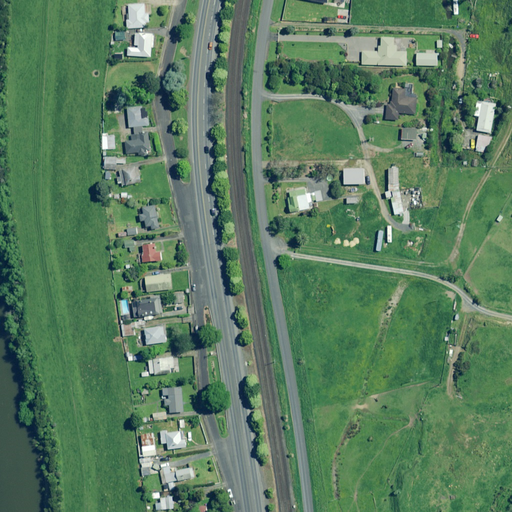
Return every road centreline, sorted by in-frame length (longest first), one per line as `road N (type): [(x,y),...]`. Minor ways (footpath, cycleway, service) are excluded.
road 1 (unclassified): [(308,511),(256,165),(268,0)]
road 2 (residential): [(238,511),(207,408),(190,236)]
road 3 (secondary): [(252,511),(210,235)]
road 4 (track): [(511,307),(432,263),(266,244)]
road 5 (residential): [(190,236),(159,101),(181,0)]
road 6 (secondary): [(210,235),(199,113),(211,0)]
